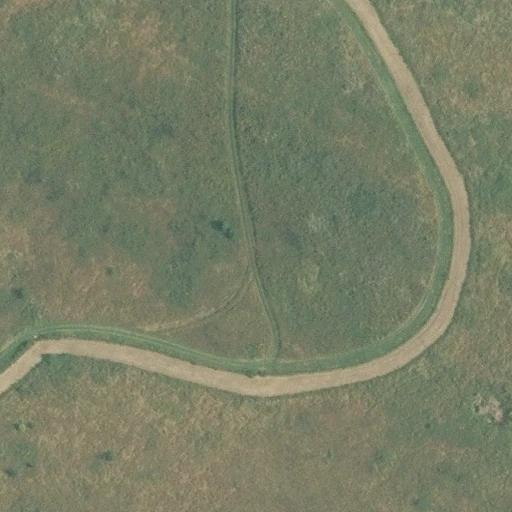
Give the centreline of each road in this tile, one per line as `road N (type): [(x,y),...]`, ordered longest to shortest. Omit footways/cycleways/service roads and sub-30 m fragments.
road 1 (track): [(0,347),(29,333),(93,324),(235,366),(273,358),(233,148),(231,0)]
road 2 (track): [(128,329),(186,319),(217,299),(237,275),(248,240)]
